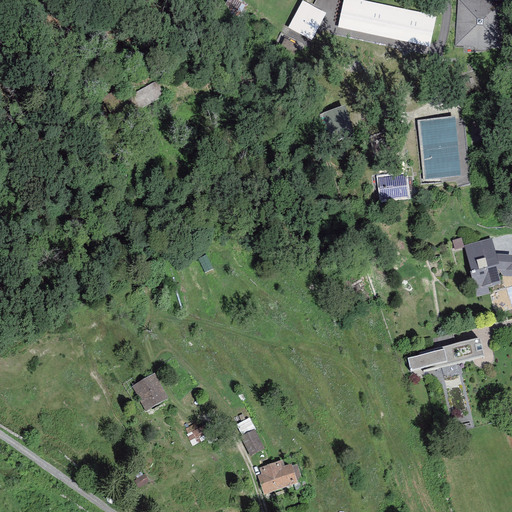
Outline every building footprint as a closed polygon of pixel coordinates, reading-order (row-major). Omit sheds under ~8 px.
[(245,5),(235,0),(227,0),(222,9),(238,18),(245,5)] [(435,16),(357,0),(344,0),(339,27),(429,46),(435,16)] [(324,13),(303,2),(289,28),(310,39),(324,13)] [(504,5),(459,2),(456,46),(500,49),(504,5)] [(298,45),(284,38),(278,50),(292,57),(298,45)] [(164,94),(156,81),(125,99),(119,88),(102,98),(115,121),(164,94)] [(343,106),(319,114),(330,144),(353,136),(343,106)] [(453,117),(417,121),(424,181),(460,176),(453,117)] [(404,173),(378,176),(381,199),(407,195),(404,173)] [(464,247),(461,238),(452,241),(455,250),(464,247)] [(491,238),(464,246),(476,297),(489,294),(487,287),(501,283),(499,277),(496,265),(499,264),(496,255),(491,238)] [(511,255),(496,255),(499,264),(496,265),(499,277),(511,276),(511,255)] [(435,351),(407,358),(410,370),(423,368),(423,371),(484,356),(480,338),(435,349),(435,351)] [(154,374),(131,386),(146,411),(168,399),(154,374)] [(188,434),(187,435),(192,446),(207,439),(209,444),(218,439),(209,423),(198,429),(188,434)] [(185,429),(188,434),(198,429),(195,424),(185,429)] [(254,430),(240,437),(250,456),(264,448),(254,430)] [(264,494),(297,483),(296,481),(292,466),(291,464),(285,466),(283,460),(259,468),(261,474),(257,475),(264,494)] [(297,464),(292,466),(296,481),(302,479),(297,464)]
